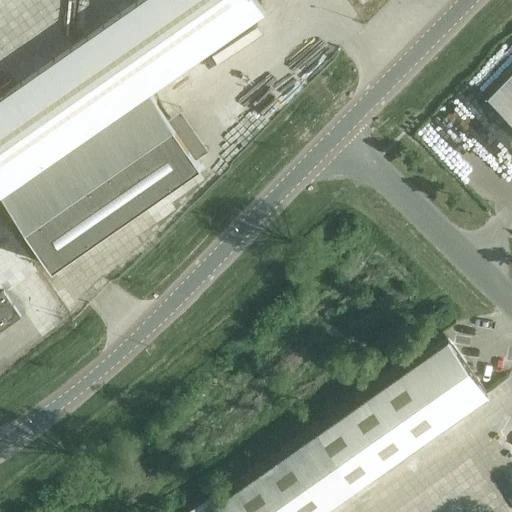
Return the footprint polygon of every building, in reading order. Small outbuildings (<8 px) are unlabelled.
[(0,0),(0,192),(1,193),(51,266),(200,163),(149,90),(264,10),(256,0),(0,0)] [(511,74),(489,98),(511,120),(511,74)] [(441,101),(412,132),(457,174),(485,143),(441,101)] [(0,330),(21,316),(4,291),(0,293),(0,330)] [(318,511),(487,393),(468,366),(448,338),(216,501),(223,511),(318,511)]
